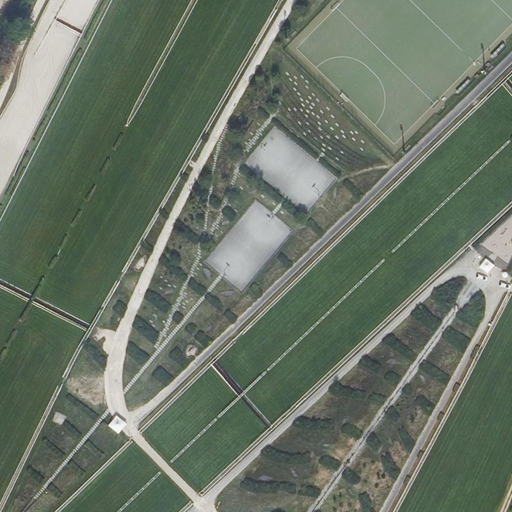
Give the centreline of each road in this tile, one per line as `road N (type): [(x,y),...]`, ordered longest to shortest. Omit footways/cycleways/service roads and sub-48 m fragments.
road 1 (track): [(474,264),(445,275),(202,502)]
road 2 (track): [(383,511),(490,307),(488,277),(474,264)]
